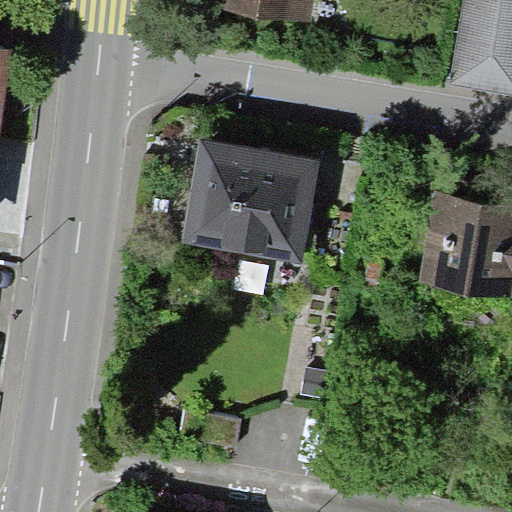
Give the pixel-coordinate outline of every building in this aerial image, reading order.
[(203,0),(202,10),(312,25),(315,0),(203,0)] [(511,0),(462,0),(450,84),(511,93),(511,0)] [(0,138),(13,50),(0,48),(0,138)] [(320,158),(201,137),(182,242),(301,263),(320,158)] [(511,206),(434,193),(418,284),(511,299),(511,206)] [(240,418),(184,410),(181,437),(236,445),(240,418)]
